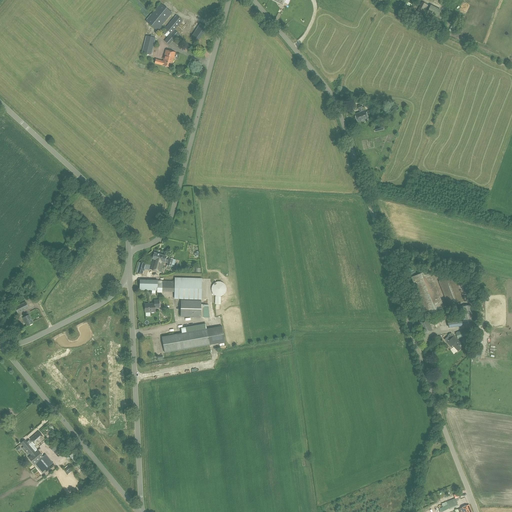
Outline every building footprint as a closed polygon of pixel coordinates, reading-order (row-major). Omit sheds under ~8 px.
[(416,12),(423,15),(428,5),(421,2),(416,12)] [(172,13),(160,3),(145,21),(158,30),(172,13)] [(441,10),(431,5),(427,12),(437,17),(441,10)] [(422,18),(435,25),(439,19),(426,12),(422,18)] [(169,45),(173,40),(174,41),(180,35),(175,30),(178,26),(183,21),(176,15),(165,28),(166,30),(170,33),(167,35),(168,36),(164,41),(169,45)] [(190,18),(184,25),(186,27),(192,20),(190,18)] [(449,31),(452,32),(453,32),(457,23),(453,21),(449,31)] [(207,28),(200,23),(190,38),(197,43),(207,28)] [(142,52),(151,55),(155,38),(146,35),(142,52)] [(164,56),(163,61),(156,59),(155,63),(162,65),(171,68),(174,56),(175,52),(166,50),(164,56)] [(354,115),(357,122),(361,121),(362,121),(368,119),(365,110),(361,111),(360,112),(354,115)] [(167,262),(167,265),(166,268),(170,269),(171,266),(173,267),(176,260),(173,259),(169,258),(168,260),(165,259),(166,256),(154,253),(152,259),(153,259),(150,270),(161,273),(164,262),(165,262),(167,262)] [(136,272),(143,274),(146,264),(139,262),(136,272)] [(411,277),(426,315),(444,308),(429,270),(411,277)] [(456,281),(471,285),(472,285),(473,278),(457,274),(456,281)] [(448,277),(447,277),(438,281),(448,306),(462,300),(453,275),(448,277)] [(173,281),(140,280),(140,281),(140,290),(157,290),(157,291),(174,291),(174,299),(181,299),(180,317),(201,317),(204,317),(209,317),(208,307),(201,307),(201,278),(175,278),(175,280),(173,280),(173,281)] [(221,296),(222,296),(222,295),(223,295),(224,294),(224,293),(225,293),(225,292),(226,292),(226,291),(226,290),(226,289),(226,288),(226,287),(226,286),(225,286),(225,285),(224,284),(223,283),(222,283),(222,282),(221,282),(220,282),(219,282),(218,282),(217,282),(216,282),(215,282),(215,283),(214,283),(214,284),(213,284),(213,285),(212,285),(212,286),(212,287),(212,288),(211,288),(211,289),(211,290),(212,290),(212,291),(212,292),(212,293),(213,293),(213,294),(214,294),(214,295),(215,295),(215,296),(216,296),(217,296),(218,296),(219,296),(220,296),(221,296)] [(21,295),(19,290),(12,293),(13,294),(8,297),(10,300),(21,295)] [(154,302),(154,303),(145,303),(145,312),(155,312),(155,308),(159,308),(159,302),(159,300),(154,300),(154,302)] [(18,313),(21,312),(25,310),(29,308),(25,301),(14,307),(18,313)] [(460,306),(463,325),(473,324),(471,305),(460,306)] [(22,315),(22,316),(23,318),(27,325),(33,322),(29,315),(27,313),(22,315)] [(447,317),(448,328),(462,326),(461,315),(447,317)] [(417,323),(422,334),(432,330),(427,319),(417,323)] [(205,324),(180,328),(181,333),(161,337),(164,353),(209,345),(224,342),(222,326),(206,329),(205,324)] [(455,333),(457,339),(468,335),(465,329),(455,333)] [(448,336),(444,340),(452,348),(453,347),(458,351),(463,346),(451,334),(450,334),(448,335),(448,336)] [(38,431),(30,439),(36,445),(44,438),(38,431)] [(54,452),(63,445),(62,444),(58,439),(49,447),(54,452)] [(31,442),(30,440),(27,443),(25,440),(21,443),(24,447),(30,453),(31,456),(28,458),(34,466),(36,464),(41,470),(43,472),(53,463),(46,455),(43,457),(38,450),(35,452),(34,450),(29,444),(31,442)] [(439,509),(440,511),(448,508),(447,505),(449,509),(458,505),(455,498),(441,503),(441,504),(439,505),(440,508),(439,509)]
